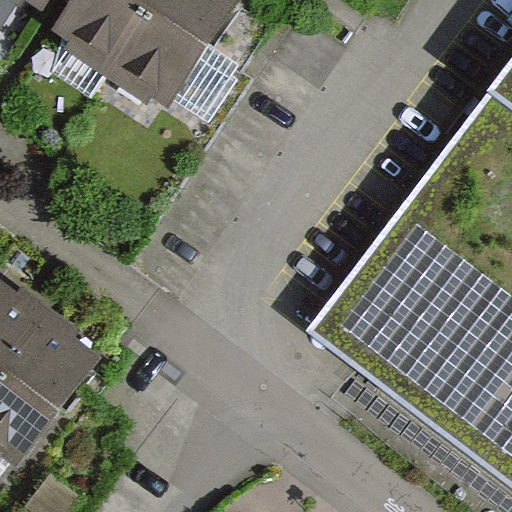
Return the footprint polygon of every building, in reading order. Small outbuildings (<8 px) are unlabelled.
[(0,0),(0,1),(28,20),(40,0),(0,0)] [(65,0),(37,42),(94,79),(146,0),(65,0)] [(146,0),(94,79),(155,119),(233,0),(146,0)] [(511,54),(298,336),(511,497),(511,54)] [(0,352),(27,319),(2,300),(0,298),(0,352)] [(0,463),(81,362),(60,345),(27,319),(0,352),(0,463)]
